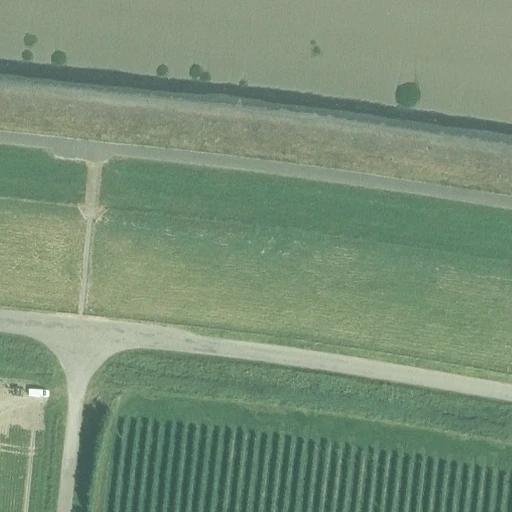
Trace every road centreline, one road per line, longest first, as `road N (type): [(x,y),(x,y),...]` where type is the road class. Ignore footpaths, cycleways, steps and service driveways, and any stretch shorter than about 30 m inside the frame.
road 1 (unclassified): [(511,392),(80,329)]
road 2 (unclassified): [(62,511),(80,329)]
